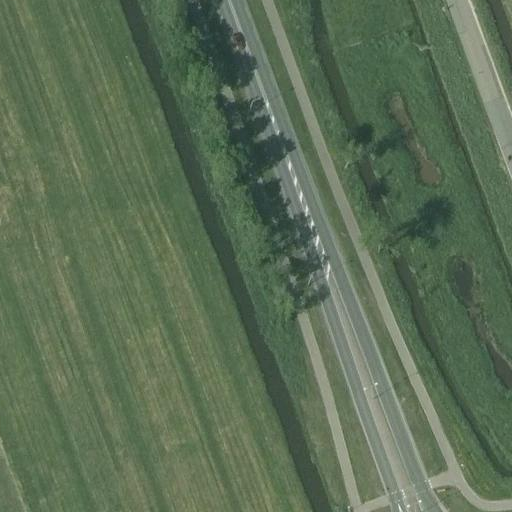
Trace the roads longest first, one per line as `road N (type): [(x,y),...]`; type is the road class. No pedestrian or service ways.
road 1 (primary): [(431,511),(342,283),(313,235)]
road 2 (primary): [(313,235),(323,290),(400,511)]
road 3 (primary): [(313,235),(227,0)]
road 4 (tertiary): [(511,151),(456,0)]
